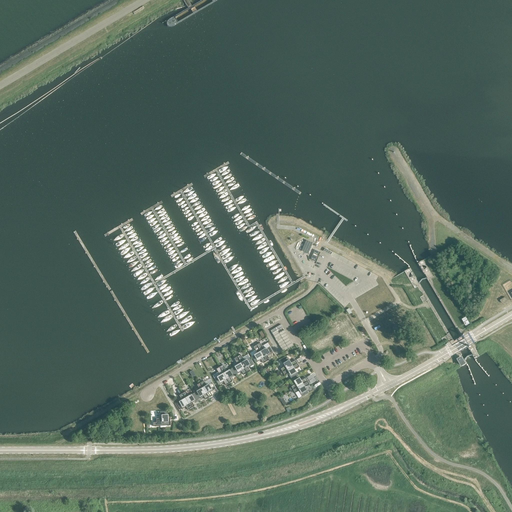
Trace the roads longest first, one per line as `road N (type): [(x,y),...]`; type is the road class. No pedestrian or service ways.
road 1 (unclassified): [(379,370),(372,360),(326,385),(278,310),(146,395)]
road 2 (secondary): [(0,449),(179,448),(284,429)]
road 3 (unclassified): [(0,87),(148,0)]
road 4 (secondary): [(387,385),(511,314)]
